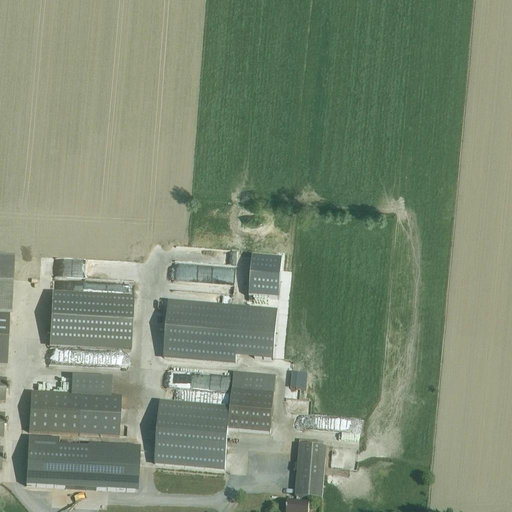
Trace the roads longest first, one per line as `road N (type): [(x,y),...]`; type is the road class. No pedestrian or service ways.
road 1 (unknown): [(34,258),(16,476),(0,476)]
road 2 (unknown): [(41,511),(29,499),(145,502)]
road 3 (unknown): [(145,502),(146,376)]
